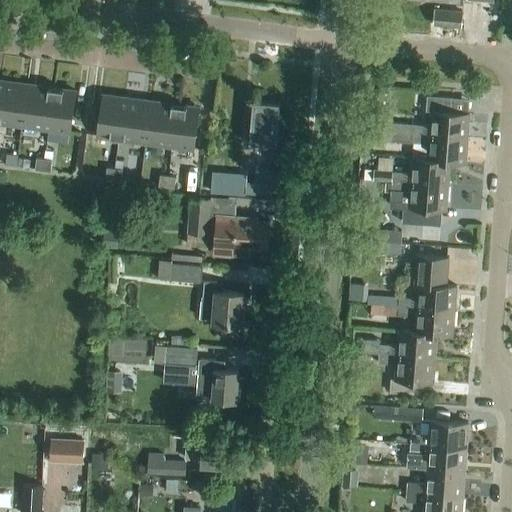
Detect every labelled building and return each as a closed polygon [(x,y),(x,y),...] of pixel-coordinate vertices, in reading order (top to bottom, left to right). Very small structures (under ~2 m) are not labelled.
[(435,10),(433,25),(461,27),(462,12),(435,10)] [(0,121),(4,122),(10,80),(0,79),(0,121)] [(4,122),(26,125),(32,83),(10,80),(4,122)] [(26,125),(52,129),(58,87),(32,83),(26,125)] [(74,132),(79,90),(58,87),(52,129),(74,132)] [(378,101),(387,102),(388,88),(379,88),(378,101)] [(99,135),(121,138),(127,96),(105,94),(99,135)] [(121,138),(147,142),(153,100),(127,96),(121,138)] [(430,126),(411,124),(375,121),(374,131),(390,132),(410,133),(467,138),(469,113),(451,112),(452,99),(427,97),(426,111),(431,111),(430,126)] [(147,142),(173,145),(178,104),(153,100),(147,142)] [(253,100),(249,142),(276,145),(279,102),(253,100)] [(173,145),(195,148),(200,106),(178,104),(173,145)] [(410,133),(390,132),(389,142),(413,143),(412,157),(428,158),(428,159),(450,161),(450,162),(466,163),(467,138),(410,133)] [(36,157),(34,169),(42,170),(44,158),(36,157)] [(411,173),(393,171),(364,169),(364,179),(448,185),(450,162),(450,161),(428,159),(428,158),(412,157),(411,173)] [(29,168),(30,160),(17,158),(16,166),(29,168)] [(44,158),(42,170),(50,171),(52,160),(44,158)] [(107,167),(105,179),(113,180),(115,168),(107,167)] [(115,168),(113,180),(121,181),(123,169),(115,168)] [(211,191),(228,192),(229,170),(213,168),(211,191)] [(158,186),(166,187),(168,175),(160,174),(158,186)] [(168,175),(166,187),(174,188),(175,177),(168,175)] [(373,234),(376,194),(390,195),(391,191),(409,192),(408,207),(403,206),(402,220),(426,222),(427,209),(446,210),(448,185),(364,179),(358,179),(353,244),(375,246),(375,241),(377,241),(378,234),(373,234)] [(245,193),(272,195),(273,183),(246,181),(245,193)] [(187,232),(208,234),(211,199),(190,197),(187,232)] [(217,216),(216,232),(214,255),(233,257),(233,254),(248,256),(249,246),(268,248),(270,223),(257,222),(257,218),(235,217),(235,218),(217,216)] [(104,230),(104,247),(117,248),(118,230),(104,230)] [(108,255),(108,282),(117,282),(118,255),(108,255)] [(399,297),(398,306),(455,311),(456,286),(446,285),(448,257),(416,255),(414,284),(418,284),(417,298),(399,297)] [(200,282),(202,266),(171,264),(170,279),(200,282)] [(202,318),(213,319),(213,322),(242,325),(245,293),(222,291),(222,283),(205,282),(202,318)] [(367,301),(368,284),(352,283),(351,300),(367,301)] [(455,311),(398,306),(397,316),(416,317),(415,331),(415,332),(437,334),(453,336),(455,311)] [(415,332),(415,331),(399,330),(397,346),(380,344),(380,340),(364,339),(363,353),(379,354),(435,358),(437,334),(415,332)] [(173,343),(194,343),(194,335),(173,335),(173,343)] [(195,365),(196,364),(197,349),(167,346),(166,363),(187,364),(195,365)] [(363,370),(365,355),(353,354),(352,370),(363,370)] [(435,358),(379,354),(378,363),(396,365),(395,379),(391,379),(390,393),(414,395),(415,381),(433,383),(435,358)] [(236,400),(238,370),(215,368),(216,360),(200,359),(200,364),(196,364),(195,365),(187,364),(186,383),(198,384),(197,397),(236,400)] [(107,371),(106,392),(122,392),(123,371),(107,371)] [(389,419),(422,422),(423,408),(390,406),(389,419)] [(411,434),(410,443),(467,448),(468,423),(430,420),(429,435),(411,434)] [(50,461),(83,463),(84,439),(51,438),(50,461)] [(201,459),(201,465),(231,467),(233,444),(202,442),(202,447),(186,446),(185,458),(201,459)] [(467,448),(410,443),(409,453),(428,454),(426,469),(465,472),(467,448)] [(344,463),(371,464),(371,452),(345,451),(344,463)] [(185,462),(162,460),(163,453),(148,452),(147,472),(184,475),(185,462)] [(107,470),(108,454),(92,453),(90,469),(107,470)] [(358,486),(359,470),(343,469),(342,485),(358,486)] [(465,472),(426,469),(425,484),(407,482),(406,492),(463,496),(465,472)] [(20,511),(40,511),(42,485),(21,484),(20,511)] [(461,511),(463,496),(406,492),(406,501),(424,503),(423,511),(461,511)]
